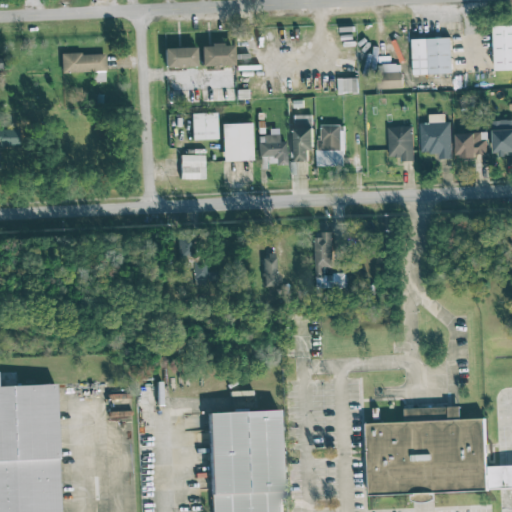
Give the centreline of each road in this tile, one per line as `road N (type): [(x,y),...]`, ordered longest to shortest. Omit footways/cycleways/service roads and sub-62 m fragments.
road 1 (tertiary): [(0,212),(511,193)]
road 2 (residential): [(0,15),(336,0)]
road 3 (residential): [(143,9),(151,206)]
